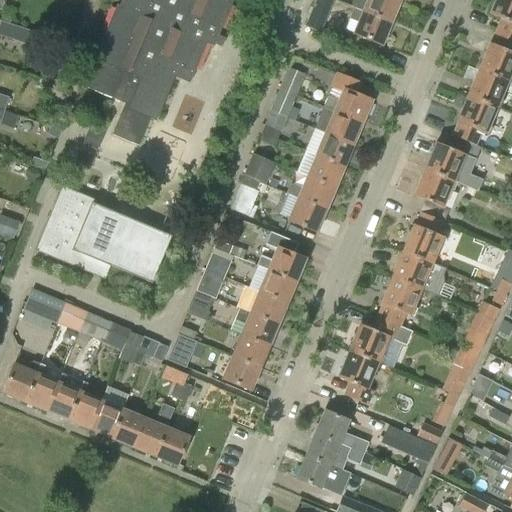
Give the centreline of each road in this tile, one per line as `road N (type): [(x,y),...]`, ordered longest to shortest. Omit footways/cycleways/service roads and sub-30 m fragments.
road 1 (residential): [(0,331),(26,274),(163,331),(177,314),(275,55),(293,42),(413,90)]
road 2 (residential): [(242,511),(413,90)]
